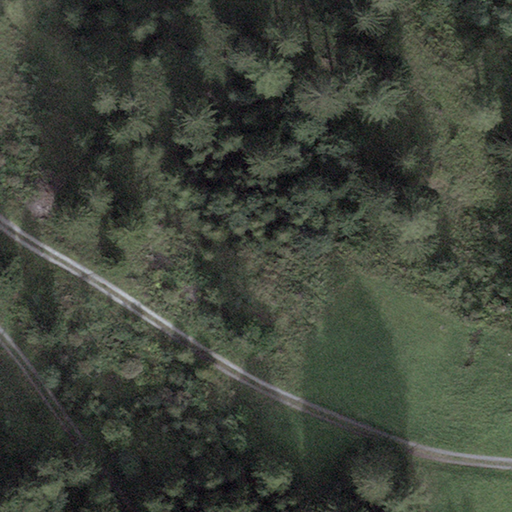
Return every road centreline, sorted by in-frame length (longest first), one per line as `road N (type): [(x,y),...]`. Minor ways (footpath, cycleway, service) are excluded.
road 1 (track): [(511,467),(442,462),(326,424),(245,383),(0,225)]
road 2 (track): [(0,341),(137,511)]
